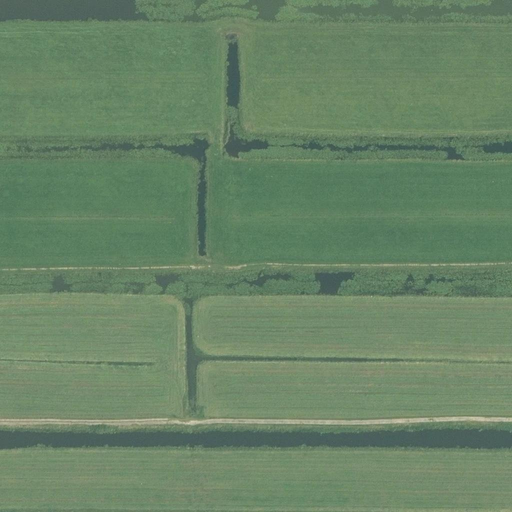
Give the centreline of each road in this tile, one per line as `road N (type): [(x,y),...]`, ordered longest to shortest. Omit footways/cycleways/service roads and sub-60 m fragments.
road 1 (track): [(511,263),(0,269)]
road 2 (track): [(511,420),(0,423)]
